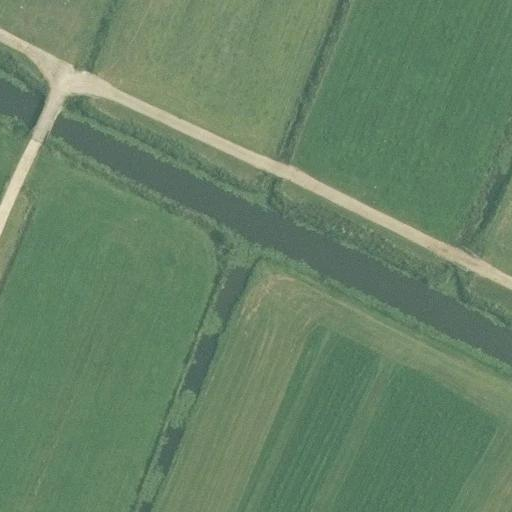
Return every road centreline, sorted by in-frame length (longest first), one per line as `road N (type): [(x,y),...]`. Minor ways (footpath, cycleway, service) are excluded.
road 1 (track): [(66,77),(511,286)]
road 2 (track): [(0,222),(66,77)]
